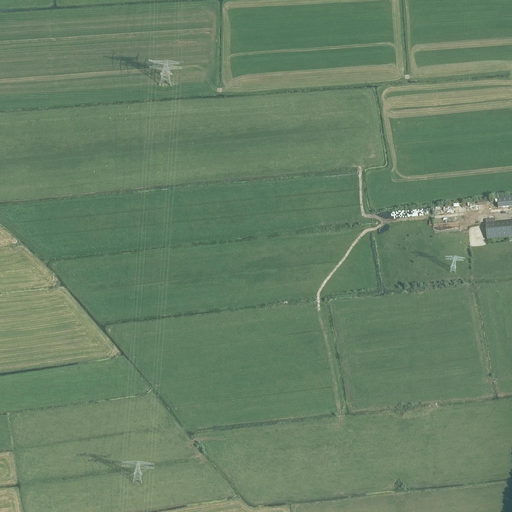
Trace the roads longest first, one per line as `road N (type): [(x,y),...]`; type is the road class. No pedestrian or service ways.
road 1 (track): [(431,216),(365,231),(319,293),(337,426),(193,446),(138,385),(0,405)]
road 2 (track): [(511,74),(511,63),(183,93)]
road 3 (track): [(138,385),(20,249)]
road 4 (track): [(487,382),(464,269),(468,213)]
road 5 (track): [(339,404),(487,382)]
